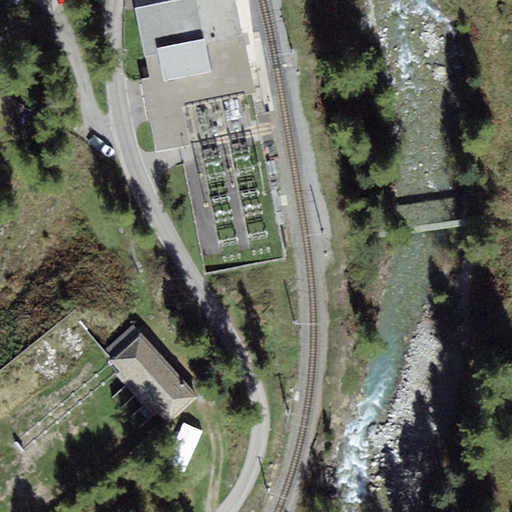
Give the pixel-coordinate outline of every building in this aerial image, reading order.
[(20,0),(50,18),(60,0),(20,0)] [(134,0),(146,57),(244,38),(236,0),(134,0)] [(244,38),(146,57),(150,78),(142,80),(149,113),(156,152),(191,146),(183,107),(255,93),(244,38)] [(0,89),(0,128),(6,132),(24,106),(0,89)] [(199,396),(140,333),(110,360),(120,372),(117,375),(155,416),(158,413),(169,425),(199,396)]
